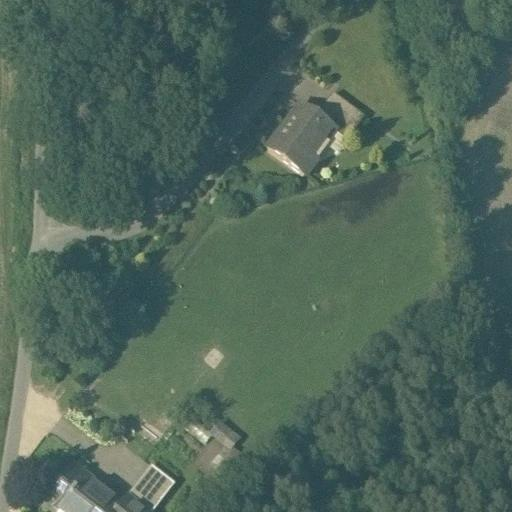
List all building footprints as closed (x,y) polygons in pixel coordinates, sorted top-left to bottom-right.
[(364,121),(333,98),(318,118),(317,119),(331,130),(347,143),(364,121)] [(303,106),(268,151),(303,178),(314,163),(309,159),(331,130),(317,119),(318,118),(303,106)] [(152,468),(127,503),(140,511),(158,511),(177,486),(152,468)] [(120,511),(124,508),(75,472),(46,511),(120,511)] [(140,511),(127,503),(124,508),(120,511),(140,511)]
